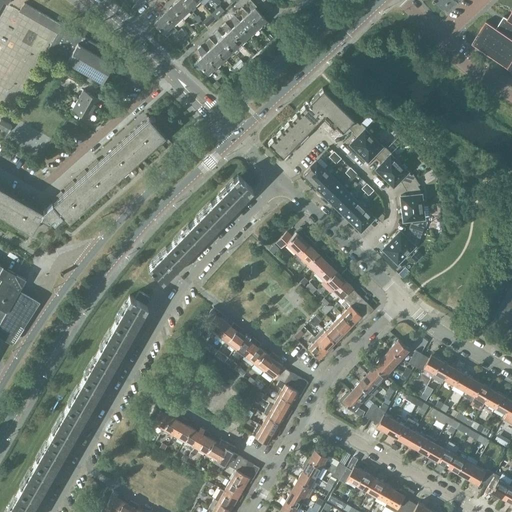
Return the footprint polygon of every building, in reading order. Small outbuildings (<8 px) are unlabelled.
[(182,0),(177,0),(171,6),(181,17),(190,8),(182,0)] [(198,0),(182,0),(190,8),(199,0),(198,0)] [(251,11),(248,14),(246,15),(258,28),(266,20),(255,7),(256,6),(250,0),(247,2),(251,11)] [(456,0),(438,0),(447,9),(456,0)] [(136,3),(131,8),(135,12),(140,7),(136,3)] [(171,6),(163,14),(172,25),(181,17),(171,6)] [(240,21),(238,23),(249,35),(258,28),(246,15),(248,14),(242,7),(239,10),(243,18),(240,21)] [(486,21),(472,44),(497,59),(503,63),(511,68),(511,10),(507,18),(504,16),(498,25),(497,27),(492,25),(486,21)] [(172,25),(163,14),(154,23),(167,37),(176,28),(172,25)] [(235,26),(231,29),(230,31),(241,43),(249,35),(238,23),(240,21),(234,15),(231,18),(235,26)] [(223,37),(221,38),(233,51),(241,43),(230,31),(231,29),(226,23),(222,26),(226,34),(223,37)] [(62,25),(57,33),(48,49),(68,60),(66,62),(69,64),(103,83),(103,81),(113,64),(99,55),(103,48),(82,36),(63,25),(62,25)] [(218,42),(215,44),(213,46),(224,59),(233,51),(221,38),(223,37),(217,30),(214,33),(218,42)] [(210,49),(206,52),(205,54),(216,66),(224,59),(213,46),(215,44),(209,38),(206,41),(210,49)] [(201,46),(198,49),(201,57),(196,62),(208,74),(216,66),(205,54),(206,52),(201,46)] [(322,88),(308,102),(322,115),(340,133),(347,126),(353,131),(360,124),(349,114),(348,110),(346,107),(344,104),(341,101),(338,99),(336,97),(333,95),(330,93),(327,92),(322,88)] [(83,90),(78,100),(94,109),(100,99),(83,90)] [(94,109),(78,100),(72,110),(89,119),(94,109)] [(314,124),(322,115),(308,102),(301,110),(314,124)] [(306,132),(314,124),(301,110),(293,118),(306,132)] [(43,211),(40,216),(49,221),(51,219),(54,222),(62,214),(68,221),(164,135),(148,117),(99,161),(97,159),(88,167),(90,169),(87,172),(85,170),(76,178),(78,180),(75,183),(73,180),(64,189),(66,191),(63,193),(61,191),(52,199),(54,201),(52,203),(43,211)] [(285,127),(298,140),(306,132),(293,118),(285,127)] [(11,126),(7,123),(0,120),(0,128),(8,133),(12,126),(11,126)] [(350,143),(359,151),(373,137),(364,129),(366,127),(361,123),(360,124),(353,131),(351,133),(356,137),(350,143)] [(277,135),(290,148),(298,140),(285,127),(277,135)] [(290,148),(277,135),(268,143),(282,156),(290,148)] [(373,154),(377,158),(387,148),(383,144),(381,145),(373,137),(359,151),(367,160),(373,154)] [(376,168),(384,176),(398,162),(402,159),(393,150),(391,152),(387,148),(377,158),(381,162),(376,168)] [(329,156),(332,160),(338,155),(334,151),(329,156)] [(332,160),(336,163),(341,158),(338,155),(332,160)] [(309,183),(309,184),(324,168),(316,160),(301,175),(305,180),(307,178),(311,181),(309,183)] [(402,182),(404,186),(416,179),(413,174),(411,175),(398,162),(384,176),(393,185),(399,179),(401,182),(402,182)] [(345,172),(349,176),(354,170),(350,167),(345,172)] [(324,168),(309,184),(313,188),(315,186),(319,189),(317,191),(317,192),(332,176),(324,168)] [(349,176),(352,179),(357,174),(354,170),(349,176)] [(215,198),(230,212),(239,203),(240,204),(244,200),(243,198),(252,189),(238,175),(215,198)] [(332,176),(317,192),(322,196),(324,194),(327,197),(325,199),(325,200),(340,184),(332,176)] [(401,196),(402,207),(422,205),(420,189),(418,185),(420,184),(416,179),(404,186),(408,193),(409,195),(401,196)] [(0,214),(31,232),(40,216),(43,211),(41,210),(42,207),(32,201),(30,204),(27,202),(28,199),(18,193),(17,196),(13,194),(15,191),(4,185),(3,188),(0,186),(0,184),(1,183),(0,183),(0,214)] [(361,188),(365,192),(370,186),(367,183),(361,188)] [(333,207),(334,208),(349,192),(340,184),(325,200),(330,204),(332,202),(335,205),(333,207)] [(370,186),(365,192),(369,195),(374,190),(370,186)] [(341,215),(342,216),(357,200),(349,192),(334,208),(338,212),(340,210),(343,213),(341,215)] [(230,212),(215,198),(193,220),(207,235),(216,225),(218,227),(222,223),(220,221),(230,212)] [(357,200),(342,216),(346,220),(348,218),(351,221),(350,223),(350,224),(365,208),(357,200)] [(411,220),(409,228),(422,232),(424,226),(422,226),(424,222),(422,205),(402,207),(403,219),(411,219),(411,220)] [(373,217),(365,208),(350,224),(354,228),(356,226),(360,230),(373,217)] [(198,244),(207,235),(193,220),(170,243),(184,258),(194,248),(195,250),(199,246),(198,244)] [(286,243),(297,253),(310,239),(306,235),(305,236),(301,228),(296,231),(296,232),(292,236),(287,231),(276,243),(281,248),(286,243)] [(399,230),(391,239),(405,253),(417,241),(418,237),(420,238),(422,232),(409,228),(406,235),(405,236),(399,230)] [(314,243),(310,239),(297,253),(307,263),(317,252),(311,246),(314,243)] [(405,253),(391,239),(383,248),(388,253),(384,258),(397,270),(401,266),(397,261),(405,253)] [(184,258),(170,243),(147,266),(162,281),(171,271),(173,273),(177,268),(175,267),(184,258)] [(323,258),(317,252),(307,263),(316,272),(329,258),(326,255),(323,258)] [(316,272),(324,280),(325,280),(335,270),(330,265),(333,261),(329,258),(316,272)] [(511,260),(484,309),(494,315),(493,316),(509,325),(511,319),(511,260)] [(0,322),(25,279),(0,264),(0,322)] [(325,280),(324,280),(321,283),(330,292),(333,289),(350,272),(347,268),(340,275),(335,270),(325,280)] [(353,275),(350,272),(333,289),(342,297),(352,287),(347,281),(353,275)] [(310,283),(305,287),(312,293),(316,289),(310,283)] [(373,309),(351,288),(342,297),(350,305),(353,307),(364,318),(373,309)] [(139,291),(135,298),(145,304),(150,297),(139,291)] [(135,298),(130,295),(114,323),(131,333),(138,322),(140,323),(142,318),(141,317),(147,305),(145,304),(135,298)] [(333,306),(325,305),(321,309),(325,313),(333,306)] [(364,318),(353,307),(350,305),(342,313),(352,323),(357,318),(360,321),(364,318)] [(211,329),(216,333),(225,322),(219,317),(222,314),(213,307),(209,313),(214,316),(200,334),(205,337),(211,329)] [(342,313),(333,322),(347,335),(350,332),(347,329),(352,323),(342,313)] [(316,314),(312,318),(317,323),(321,319),(316,314)] [(312,318),(308,322),(314,327),(317,323),(312,318)] [(216,333),(226,341),(237,325),(234,323),(231,326),(225,322),(216,333)] [(333,322),(325,331),(335,341),(340,335),(343,339),(347,335),(333,322)] [(131,333),(114,323),(98,351),(115,361),(122,350),(124,351),(127,346),(125,345),(131,333)] [(226,341),(235,348),(244,336),(238,332),(241,328),(237,325),(226,341)] [(316,339),(330,352),(333,349),(330,346),(335,341),(325,331),(316,339)] [(330,352),(316,339),(312,335),(308,339),(313,343),(308,348),(318,358),(323,353),(327,356),(330,352)] [(245,355),(256,340),(253,337),(250,341),(244,336),(235,348),(245,355)] [(410,349),(399,339),(391,348),(402,358),(410,349)] [(245,355),(254,362),(263,351),(257,346),(260,343),(256,340),(245,355)] [(402,358),(391,348),(383,357),(394,367),(402,358)] [(409,363),(414,366),(422,353),(416,350),(409,363)] [(82,379),(99,389),(106,378),(108,379),(111,374),(109,373),(115,361),(98,351),(82,379)] [(254,362),(264,370),(275,355),(272,352),(269,355),(263,351),(254,362)] [(425,367),(435,373),(442,360),(432,354),(429,358),(424,355),(417,367),(423,371),(425,367)] [(279,357),(275,355),(264,370),(273,377),(280,381),(287,369),(282,367),(282,366),(276,361),(279,357)] [(383,357),(375,365),(386,375),(394,367),(383,357)] [(435,373),(445,378),(452,366),(442,360),(435,373)] [(367,374),(378,384),(386,375),(375,365),(367,374)] [(445,378),(455,384),(462,371),(452,366),(445,378)] [(407,367),(404,373),(409,376),(412,370),(407,367)] [(280,381),(285,384),(285,383),(285,384),(292,372),(287,369),(280,381)] [(472,377),(462,371),(455,384),(465,390),(472,377)] [(291,387),(297,375),(292,372),(285,384),(291,387)] [(404,373),(401,378),(406,381),(409,376),(404,373)] [(367,374),(359,383),(370,392),(378,384),(367,374)] [(302,378),(297,375),(291,387),(296,390),(302,378)] [(483,383),(472,377),(465,390),(462,395),(472,401),(475,396),(483,383)] [(296,390),(301,393),(308,382),(302,378),(296,390)] [(93,400),(99,389),(82,379),(66,407),(84,417),(90,405),(92,406),(95,401),(93,400)] [(285,384),(279,394),(291,401),(295,395),(299,397),(301,393),(296,390),(291,387),(285,384),(285,383),(285,384)] [(359,383),(351,391),(362,401),(370,392),(359,383)] [(475,396),(486,401),(493,389),(483,383),(475,396)] [(390,387),(387,392),(392,395),(395,390),(390,387)] [(493,389),(486,401),(496,407),(503,395),(493,389)] [(351,391),(343,400),(353,409),(351,411),(362,417),(365,411),(357,407),(362,401),(351,391)] [(384,398),(389,401),(392,395),(387,392),(384,398)] [(429,395),(424,392),(421,397),(426,400),(429,395)] [(279,394),(273,404),(289,414),(292,410),(288,408),(291,401),(279,394)] [(496,407),(506,413),(511,401),(511,399),(503,395),(496,407)] [(411,402),(416,405),(419,400),(414,397),(411,402)] [(422,408),(425,403),(419,400),(416,405),(422,408)] [(436,406),(441,409),(444,404),(438,401),(436,406)] [(511,423),(511,401),(506,413),(503,418),(511,423)] [(365,416),(371,419),(378,406),(372,403),(365,416)] [(383,403),(380,408),(386,411),(389,406),(383,403)] [(273,404),(267,415),(279,422),(283,416),(287,418),(289,414),(273,404)] [(441,409),(446,412),(449,407),(444,404),(441,409)] [(153,422),(163,428),(171,415),(164,412),(167,408),(162,405),(157,414),(152,411),(145,423),(150,426),(153,422)] [(77,428),(84,417),(66,407),(50,435),(68,445),(74,433),(76,434),(79,429),(77,428)] [(384,413),(385,413),(386,411),(380,408),(373,421),(378,424),(384,413)] [(431,413),(436,417),(439,411),(434,408),(431,413)] [(439,411),(436,417),(442,420),(445,414),(439,411)] [(456,417),(461,420),(464,415),(459,412),(456,417)] [(395,419),(385,413),(384,413),(377,426),(388,432),(395,419)] [(163,428),(174,434),(183,417),(179,415),(177,419),(171,415),(163,428)] [(267,415),(261,425),(277,435),(280,431),(276,428),(279,422),(267,415)] [(464,415),(461,420),(467,423),(469,418),(464,415)] [(174,434),(184,440),(191,427),(185,424),(187,420),(183,417),(174,434)] [(388,432),(398,437),(405,425),(395,419),(388,432)] [(451,425),(457,428),(460,423),(454,420),(451,425)] [(460,423),(457,428),(462,431),(465,426),(460,423)] [(476,429),(481,432),(484,427),(479,424),(476,429)] [(277,435),(261,425),(255,436),(267,443),(271,437),(275,439),(277,435)] [(398,437),(408,443),(415,431),(405,425),(398,437)] [(184,440),(194,446),(204,429),(200,427),(198,431),(191,427),(184,440)] [(481,432),(487,435),(490,430),(484,427),(481,432)] [(194,446),(205,452),(212,439),(206,436),(208,432),(204,429),(194,446)] [(418,449),(425,436),(415,431),(408,443),(418,449)] [(472,437),(477,440),(480,435),(475,432),(472,437)] [(67,445),(50,435),(34,463),(51,473),(58,461),(60,462),(63,457),(61,456),(67,445)] [(480,435),(477,440),(482,443),(485,438),(480,435)] [(435,442),(425,436),(418,449),(428,455),(435,442)] [(205,452),(215,458),(225,441),(221,439),(219,443),(212,439),(205,452)] [(215,458),(231,467),(238,455),(233,452),(233,451),(227,447),(229,443),(225,441),(215,458)] [(428,455),(438,461),(445,448),(435,442),(428,455)] [(438,461),(448,466),(456,454),(445,448),(438,461)] [(316,449),(310,459),(322,466),(328,456),(316,449)] [(448,466),(458,472),(466,459),(456,454),(448,466)] [(243,458),(238,455),(231,467),(236,469),(237,469),(243,458)] [(237,469),(242,472),(248,461),(243,458),(237,469)] [(310,459),(304,469),(316,476),(322,466),(310,459)] [(458,472),(469,478),(476,465),(466,459),(458,472)] [(242,472),(247,475),(253,464),(248,461),(242,472)] [(331,475),(337,478),(344,465),(339,462),(331,475)] [(51,473),(34,463),(18,491),(35,501),(42,489),(44,490),(47,485),(45,484),(51,473)] [(247,475),(252,478),(259,467),(253,464),(247,475)] [(476,465),(469,478),(479,484),(480,482),(486,485),(493,472),(487,469),(486,471),(476,465)] [(354,466),(352,470),(347,478),(347,479),(357,484),(365,472),(354,466)] [(352,470),(347,467),(340,479),(345,482),(347,479),(347,478),(352,470)] [(242,472),(237,469),(236,469),(230,480),(242,487),(246,480),(250,483),(252,478),(247,475),(242,472)] [(304,469),(298,479),(311,487),(316,476),(304,469)] [(357,484),(368,490),(375,477),(365,472),(357,484)] [(488,486),(493,489),(499,479),(500,479),(501,477),(495,473),(488,486)] [(375,477),(368,490),(365,495),(369,498),(372,493),(378,496),(385,483),(375,477)] [(327,483),(333,486),(336,480),(330,478),(327,483)] [(292,490),(305,497),(311,487),(298,479),(292,490)] [(510,484),(500,479),(499,479),(493,489),(491,493),(492,494),(496,497),(498,497),(499,495),(503,497),(510,484)] [(230,480),(224,490),(240,500),(243,495),(239,493),(242,487),(230,480)] [(333,486),(327,483),(324,488),(329,491),(333,486)] [(395,489),(385,483),(378,496),(388,502),(395,489)] [(503,497),(511,502),(511,485),(510,484),(503,497)] [(388,502),(398,507),(398,508),(404,499),(407,493),(406,492),(402,489),(400,490),(399,491),(395,489),(388,502)] [(104,507),(112,511),(115,511),(122,501),(115,497),(118,493),(113,490),(109,498),(104,495),(99,502),(105,505),(104,507)] [(224,490),(218,501),(230,508),(234,501),(238,504),(240,500),(224,490)] [(292,490),(286,500),(299,507),(305,497),(292,490)] [(29,511),(35,501),(18,491),(6,511),(29,511)] [(331,495),(328,500),(343,509),(346,504),(346,503),(331,495)] [(316,503),(321,506),(324,501),(319,498),(316,503)] [(398,508),(398,507),(397,510),(401,511),(402,511),(409,502),(404,499),(398,508)] [(115,511),(128,511),(134,503),(130,500),(128,504),(122,501),(115,511)] [(296,511),(299,507),(286,500),(281,510),(284,511),(296,511)] [(212,511),(213,511),(227,511),(230,508),(218,501),(212,511)] [(413,511),(417,505),(412,502),(406,511),(413,511)] [(426,511),(429,508),(419,502),(417,505),(413,511),(426,511)] [(138,505),(134,503),(128,511),(141,511),(136,509),(138,505)] [(321,506),(316,503),(313,508),(318,511),(321,506)] [(329,511),(332,506),(326,503),(323,508),(329,511)]
